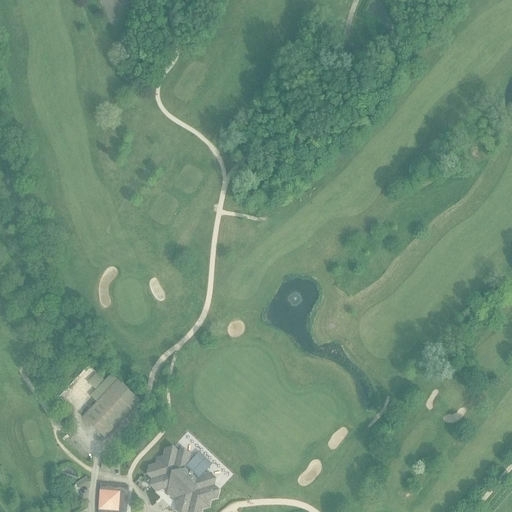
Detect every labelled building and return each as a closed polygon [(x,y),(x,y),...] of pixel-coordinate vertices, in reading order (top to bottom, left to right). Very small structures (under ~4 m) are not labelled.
[(111,374),(105,380),(97,373),(88,382),(96,390),(90,396),(96,403),(83,418),(105,438),(139,401),(118,380),(111,374)] [(145,415),(152,423),(157,419),(150,411),(145,415)] [(139,423),(143,427),(147,422),(143,418),(139,423)] [(184,450),(177,452),(172,448),(165,450),(164,457),(157,458),(156,465),(149,467),(147,474),(152,479),(151,486),(156,491),(169,487),(172,489),(171,492),(174,495),(177,494),(179,496),(176,510),(178,511),(200,511),(201,508),(208,506),(210,500),(216,498),(218,491),(213,486),(214,479),(209,474),(196,478),(186,469),(189,455),(184,450)] [(100,483),(100,510),(123,511),(125,484),(100,483)]
